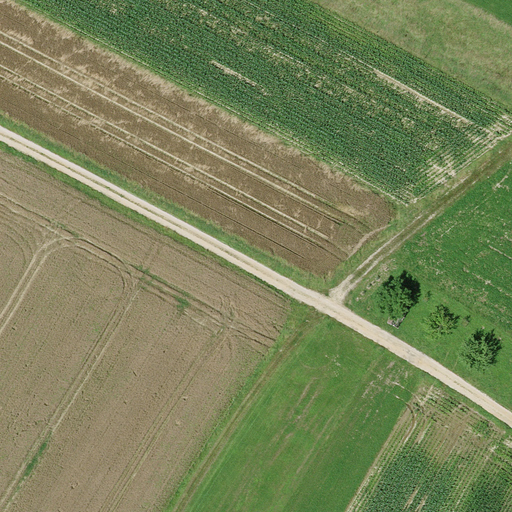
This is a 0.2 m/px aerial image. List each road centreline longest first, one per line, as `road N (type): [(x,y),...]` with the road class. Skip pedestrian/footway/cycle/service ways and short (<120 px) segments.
road 1 (track): [(0,132),(325,304)]
road 2 (track): [(181,511),(248,402),(325,304)]
road 3 (track): [(511,148),(386,245),(325,304)]
road 4 (track): [(511,419),(325,304)]
